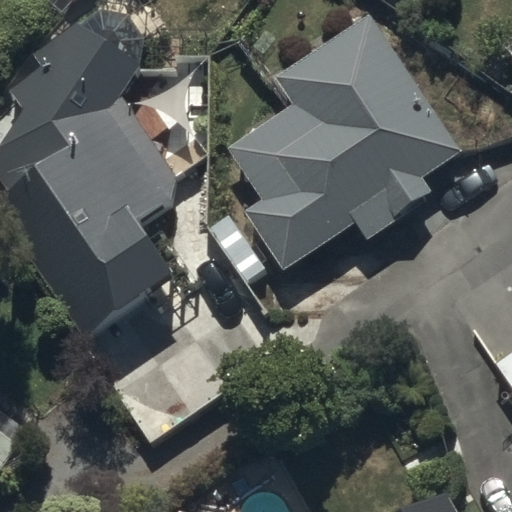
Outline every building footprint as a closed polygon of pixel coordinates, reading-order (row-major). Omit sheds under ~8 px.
[(373,21),(280,85),(298,110),(233,154),(267,204),(248,218),(288,277),(360,229),(370,245),(403,223),(401,220),(434,198),(425,184),(465,157),(373,21)] [(124,100),(144,67),(66,24),(7,94),(27,117),(2,156),(0,157),(0,216),(93,343),(183,276),(147,227),(175,206),(180,181),(124,100)] [(511,38),(503,47),(511,57),(511,38)] [(511,359),(499,368),(511,388),(511,359)] [(0,476),(20,448),(11,441),(20,429),(0,414),(0,476)] [(458,511),(449,497),(422,511),(458,511)]
